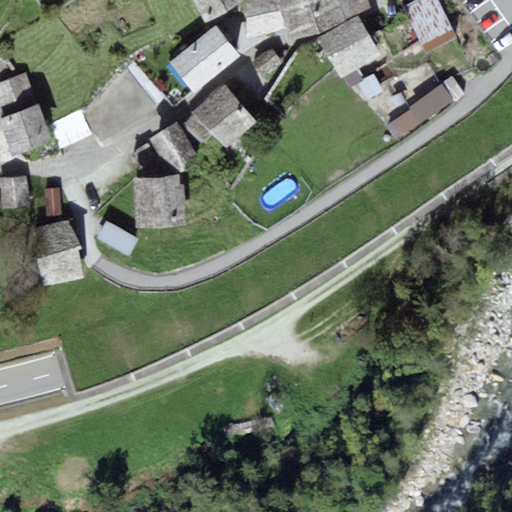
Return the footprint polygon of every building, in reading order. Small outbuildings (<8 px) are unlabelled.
[(191,0),(206,25),(244,1),(243,0),(191,0)] [(245,0),(246,40),(284,28),(290,45),(318,35),(305,0),(245,0)] [(305,0),(318,35),(345,20),(339,0),(305,0)] [(366,0),(339,0),(345,20),(369,8),(366,0)] [(435,0),(416,0),(402,7),(425,55),(455,40),(435,0)] [(359,18),(317,40),(338,81),(355,72),(380,59),(359,18)] [(217,25),(167,65),(191,95),(241,56),(217,25)] [(126,68),(84,115),(103,150),(159,113),(126,68)] [(26,73),(7,80),(18,113),(38,106),(26,73)] [(410,111),(422,127),(466,95),(452,76),(408,108),(410,111)] [(0,119),(18,113),(7,80),(0,82),(0,119)] [(256,124),(222,84),(191,114),(193,117),(182,126),(200,145),(210,135),(224,150),(256,124)] [(18,113),(0,119),(0,125),(10,156),(51,143),(38,106),(18,113)] [(396,145),(422,127),(410,111),(385,129),(396,145)] [(197,159),(176,124),(148,141),(169,176),(197,159)] [(24,175),(0,178),(0,197),(2,209),(29,205),(24,175)] [(181,176),(133,179),(136,230),(185,227),(181,176)] [(60,220),(58,190),(45,191),(47,221),(60,220)] [(85,279),(68,221),(28,233),(45,290),(85,279)] [(139,241),(106,222),(96,239),(129,258),(139,241)]
